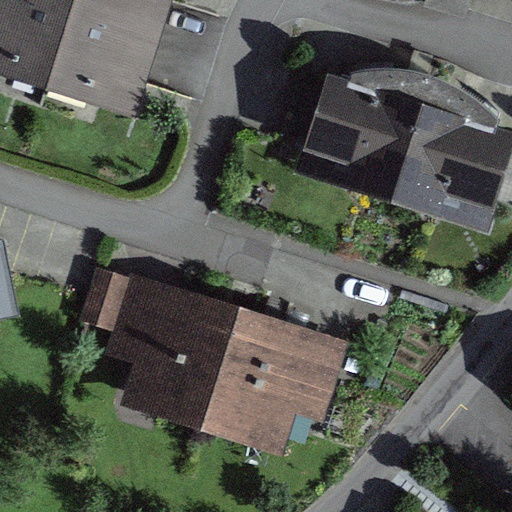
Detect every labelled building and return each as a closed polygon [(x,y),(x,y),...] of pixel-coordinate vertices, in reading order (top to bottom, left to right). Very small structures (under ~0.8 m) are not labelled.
[(0,0),(0,76),(134,117),(174,0),(0,0)] [(297,172),(392,204),(432,77),(392,72),(350,75),(348,82),(328,76),(297,172)] [(432,77),(392,204),(488,235),(511,153),(511,133),(496,129),(499,121),(471,96),(432,77)] [(0,321),(19,319),(3,242),(0,240),(0,321)] [(118,330),(132,286),(104,277),(91,322),(118,330)] [(128,400),(204,424),(238,315),(133,283),(132,286),(118,330),(112,351),(141,360),(128,400)] [(238,315),(204,424),(278,446),(290,408),(316,416),(338,346),(238,315)]
